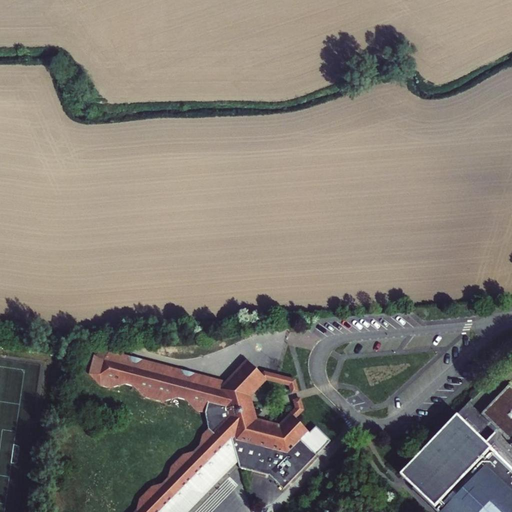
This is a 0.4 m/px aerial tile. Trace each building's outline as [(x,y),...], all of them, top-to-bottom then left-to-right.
[(167,511),(176,504),(179,503),(191,491),(201,495),(236,459),(234,449),(240,448),(242,458),(243,464),(271,472),(286,487),(334,440),(319,425),(312,431),(297,417),(292,412),(281,423),(260,419),(246,433),(243,430),(257,416),(250,395),(210,385),(208,375),(107,350),(93,355),(89,374),(100,386),(109,388),(123,383),(135,386),(146,397),(162,401),(177,397),(186,399),(196,410),(205,412),(210,428),(202,435),(201,445),(193,452),(183,454),(169,468),(167,478),(161,483),(151,485),(136,499),(136,508),(131,511),(167,511)] [(226,380),(208,375),(210,385),(250,395),(268,378),(290,384),(292,391),(300,389),(297,378),(278,373),(260,369),(248,357),(226,380)] [(123,383),(109,388),(146,397),(135,386),(123,383)] [(437,511),(511,511),(511,386),(510,385),(481,415),(498,431),(486,443),(457,415),(400,474),(414,487),(413,488),(437,511)] [(177,397),(162,401),(196,410),(186,399),(177,397)] [(297,408),(292,412),(297,417),(305,408),(302,398),(295,399),(297,408)] [(246,433),(260,419),(257,416),(243,430),(246,433)] [(202,435),(183,454),(193,452),(201,445),(202,435)] [(187,511),(242,458),(240,448),(234,449),(236,459),(201,495),(191,491),(179,503),(176,504),(167,511),(187,511)] [(169,468),(151,485),(161,483),(167,478),(169,468)] [(131,511),(136,508),(136,499),(123,511),(131,511)]
